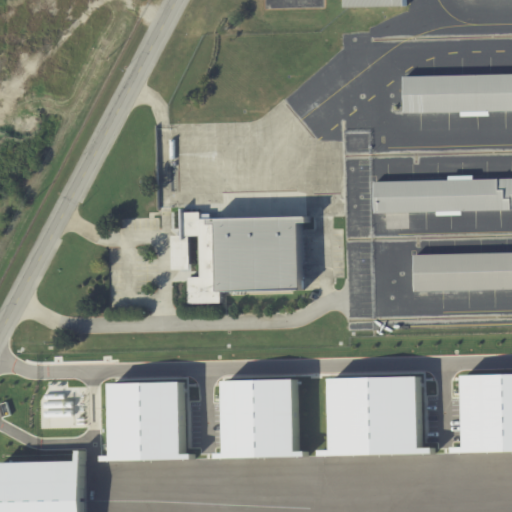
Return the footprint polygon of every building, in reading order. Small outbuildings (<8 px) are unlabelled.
[(402,0),(403,9),(341,9),(340,0),(402,0)] [(399,80),(511,76),(511,112),(400,115),(399,80)] [(374,183),(511,178),(511,212),(375,217),(374,183)] [(179,221),(343,219),(342,291),(178,294),(179,221)] [(412,257),(511,254),(511,290),(413,292),(412,257)] [(452,458),(511,456),(511,374),(464,375),(466,448),(452,448),(452,458)] [(324,459),(441,457),(441,447),(427,447),(425,375),(336,377),(337,449),(323,450),(324,459)] [(304,453),(312,453),(312,460),(221,463),(220,456),(228,455),(227,381),(302,379),(304,453)] [(189,454),(198,454),(198,462),(106,464),(106,457),(114,457),(112,382),(188,380),(189,454)] [(89,511),(89,456),(88,444),(78,445),(78,459),(6,460),(7,511),(89,511)]
